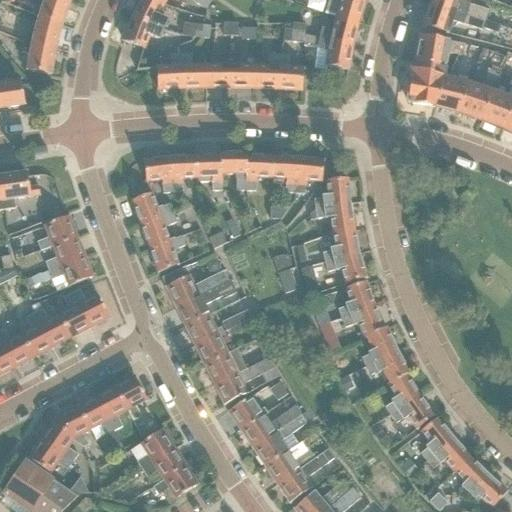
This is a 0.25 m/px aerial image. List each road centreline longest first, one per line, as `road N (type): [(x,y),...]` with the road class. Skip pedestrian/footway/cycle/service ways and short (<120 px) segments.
road 1 (residential): [(511,450),(433,356),(391,272),(367,126)]
road 2 (unclassified): [(367,126),(78,130)]
road 3 (residential): [(145,333),(78,130)]
road 4 (residential): [(247,500),(145,333)]
road 5 (residential): [(0,412),(145,333)]
road 6 (unclassified): [(511,174),(454,146),(367,126)]
road 7 (residential): [(78,130),(86,60),(106,0)]
road 8 (residential): [(367,126),(399,0)]
